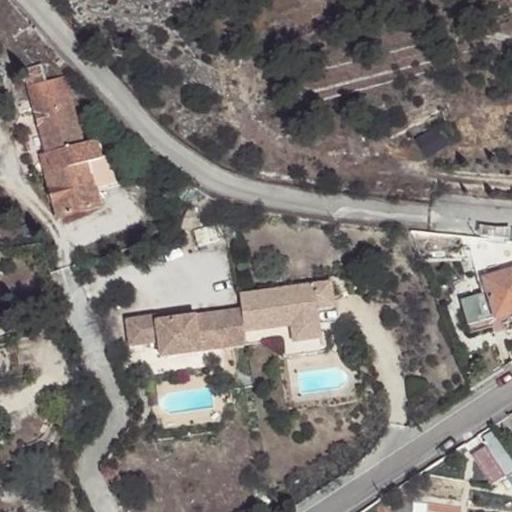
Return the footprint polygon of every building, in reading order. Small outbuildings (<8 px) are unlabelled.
[(20,70),(24,87),(42,81),(38,65),(20,70)] [(42,81),(24,87),(43,152),(37,153),(56,215),(96,203),(90,185),(83,160),(97,157),(92,138),(78,142),(59,77),(42,81)] [(97,157),(83,160),(90,185),(109,179),(102,155),(97,157)] [(511,257),(474,269),(479,285),(485,283),(490,295),(462,305),(470,330),(499,319),(511,315),(511,257)] [(334,280),(317,283),(320,308),(337,305),(334,280)] [(159,286),(164,320),(191,316),(186,282),(159,286)] [(281,287),(243,293),(245,308),(248,332),(293,325),(295,342),(324,338),(320,308),(317,283),(288,287),(289,292),(281,293),(281,287)] [(157,315),(130,319),(133,346),(163,341),(180,339),(182,354),(250,344),(248,332),(245,308),(211,313),(212,319),(197,321),(197,315),(191,316),(164,320),(158,320),(157,315)] [(211,313),(197,315),(197,321),(212,319),(211,313)] [(293,325),(248,332),(250,344),(284,340),(286,357),(326,352),(324,338),(295,342),(293,325)] [(180,339),(163,341),(165,356),(182,354),(180,339)] [(0,380),(23,374),(13,340),(0,344),(0,380)] [(511,473),(511,449),(496,424),(480,436),(486,447),(505,478),(509,476),(511,473)] [(505,478),(486,447),(471,456),(489,488),(505,478)] [(413,511),(414,501),(385,497),(395,511),(413,511)]
